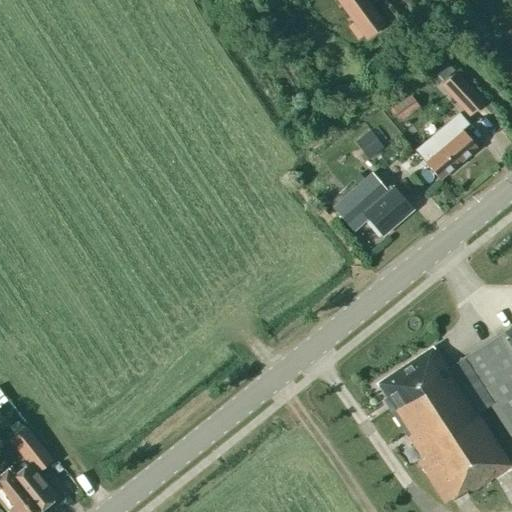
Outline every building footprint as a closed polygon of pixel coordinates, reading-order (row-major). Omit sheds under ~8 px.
[(364,0),(336,0),(365,37),(382,23),(364,0)] [(434,11),(443,25),(450,20),(440,6),(434,11)] [(458,74),(443,87),(469,117),(484,104),(458,74)] [(399,122),(419,107),(410,95),(390,110),(399,122)] [(424,160),(423,161),(439,180),(476,149),(460,131),(468,124),(459,113),(415,150),(424,160)] [(354,143),(367,160),(381,148),(368,132),(354,143)] [(412,175),(424,164),(415,153),(402,165),(412,175)] [(334,210),(352,231),(367,218),(382,235),(412,210),(396,192),(395,194),(388,186),(385,189),(370,173),(338,203),(340,205),(334,210)] [(511,437),(511,324),(460,359),(461,360),(448,368),(433,346),(376,383),(386,398),(383,400),(421,458),(416,462),(444,503),(464,490),(467,494),(511,465),(477,414),(491,405),(511,437)] [(38,511),(39,511),(39,510),(56,497),(36,472),(51,460),(25,427),(9,440),(28,463),(17,472),(24,481),(18,485),(39,510),(38,511)] [(39,510),(18,485),(24,481),(17,472),(15,474),(10,467),(0,475),(0,502),(6,510),(9,509),(11,511),(36,511),(38,511),(39,510)]
